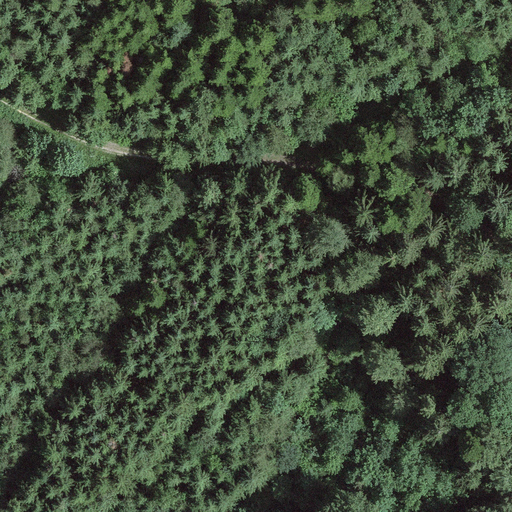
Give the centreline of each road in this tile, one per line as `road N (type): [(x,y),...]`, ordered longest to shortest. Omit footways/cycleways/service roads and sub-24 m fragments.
road 1 (track): [(511,243),(451,205),(394,185),(275,159),(105,149),(0,97)]
road 2 (track): [(275,159),(511,43)]
